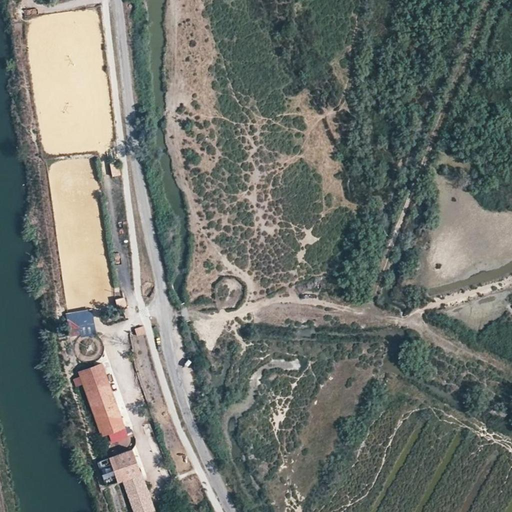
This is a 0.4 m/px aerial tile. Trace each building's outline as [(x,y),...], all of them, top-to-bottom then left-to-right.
[(112,177),(121,175),(119,160),(110,161),(112,177)] [(117,299),(117,308),(126,308),(126,299),(117,299)] [(92,309),(66,314),(70,339),(97,335),(92,309)] [(144,326),(135,328),(137,336),(146,334),(144,326)] [(84,346),(77,347),(78,358),(98,357),(97,337),(83,338),(84,346)] [(102,363),(79,371),(80,373),(102,435),(126,427),(102,363)] [(135,511),(150,511),(155,510),(134,449),(109,458),(117,484),(125,483),(135,511)] [(109,459),(99,462),(107,484),(116,481),(109,459)]
